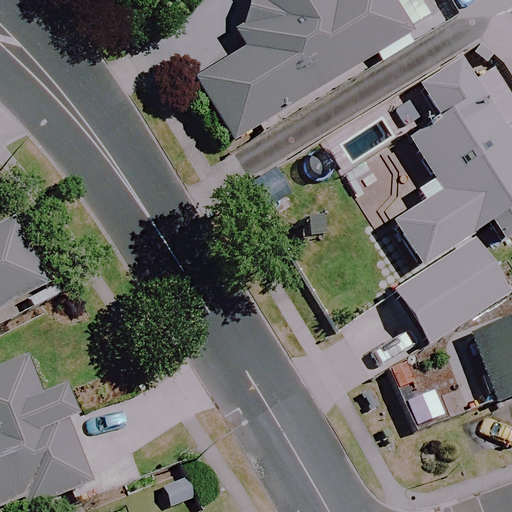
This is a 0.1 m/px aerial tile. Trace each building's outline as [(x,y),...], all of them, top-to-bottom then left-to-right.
[(342,0),(338,3),(336,0),(244,0),(270,40),(196,87),(233,147),(430,22),(416,0),(342,0)] [(511,242),(511,155),(459,74),(420,100),(437,126),(407,145),(441,198),(390,231),(421,278),(392,297),(429,354),(511,300),(511,294),(474,237),(485,230),(499,251),(511,242)] [(0,314),(42,293),(10,227),(0,231),(0,314)] [(511,327),(469,344),(495,410),(511,403),(511,327)] [(25,511),(93,488),(44,351),(0,366),(0,511),(2,511),(23,505),(25,511)] [(422,369),(392,381),(413,433),(444,420),(422,369)]
